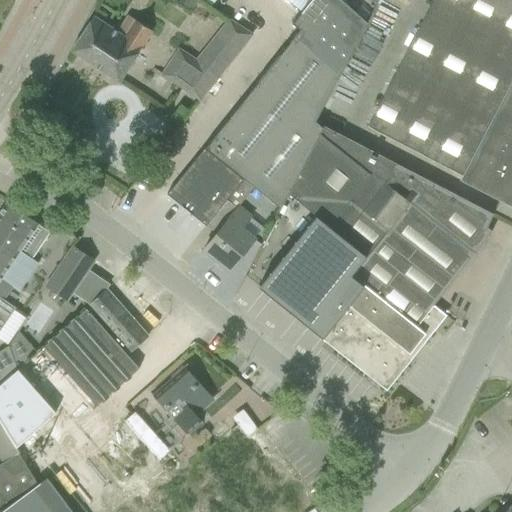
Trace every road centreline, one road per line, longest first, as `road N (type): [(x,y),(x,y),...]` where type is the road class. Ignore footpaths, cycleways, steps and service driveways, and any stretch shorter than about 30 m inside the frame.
road 1 (unclassified): [(407,475),(0,152)]
road 2 (unclassified): [(407,475),(443,431),(511,289)]
